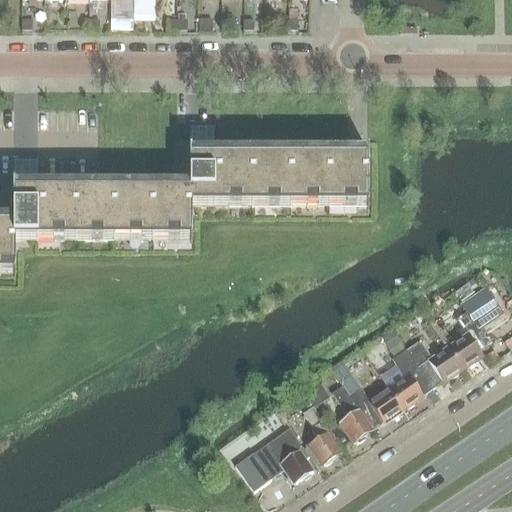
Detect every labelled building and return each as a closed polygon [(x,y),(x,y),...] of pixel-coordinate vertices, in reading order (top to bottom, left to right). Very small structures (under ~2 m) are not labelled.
[(32,22),(22,22),(22,33),(32,33),(32,22)] [(99,22),(88,22),(88,33),(99,33),(99,22)] [(211,22),(200,22),(200,33),(211,33),(211,22)] [(177,33),(177,23),(167,23),(166,33),(177,33)] [(187,23),(177,23),(177,33),(187,33),(187,23)] [(253,23),(243,23),(243,33),(253,33),(253,23)] [(298,23),(287,23),(287,33),(298,33),(298,23)] [(0,275),(13,276),(13,277),(14,277),(14,243),(190,243),(190,244),(192,244),(192,209),(366,209),(368,209),(368,153),(367,153),(213,153),(209,153),(201,153),(191,153),(190,153),(190,187),(37,187),(25,187),(14,187),(12,187),(12,222),(0,221),(0,275)] [(485,290),(461,306),(467,315),(478,331),(479,331),(502,315),(485,290)] [(456,323),(466,338),(448,350),(462,372),(481,358),(478,354),(480,353),(489,346),(479,331),(478,331),(467,315),(456,323)] [(399,345),(391,333),(382,339),(390,351),(399,345)] [(462,372),(448,350),(431,362),(419,343),(405,353),(432,393),(462,372)] [(432,393),(405,353),(391,363),(403,381),(387,392),(402,413),(432,393)] [(341,364),(330,372),(342,390),(353,382),(341,364)] [(319,386),(304,396),(314,411),(329,401),(319,386)] [(353,446),(372,433),(371,431),(364,422),(349,399),(342,390),(332,397),(347,420),(339,426),(328,433),(334,441),(341,451),(351,444),(353,446)] [(402,413),(387,392),(368,405),(359,391),(349,399),(364,422),(371,431),(380,424),(382,427),(402,413)] [(312,411),(303,418),(312,431),(322,425),(312,411)] [(306,449),(320,469),(340,455),(331,443),(334,441),(328,433),(322,425),(312,431),(311,433),(317,442),(306,449)] [(310,476),(312,475),(304,463),(307,460),(291,436),(267,452),(268,453),(254,462),(254,461),(237,473),(253,496),(270,484),(268,482),(281,473),(292,489),(301,482),(304,483),(310,480),(310,476)]
